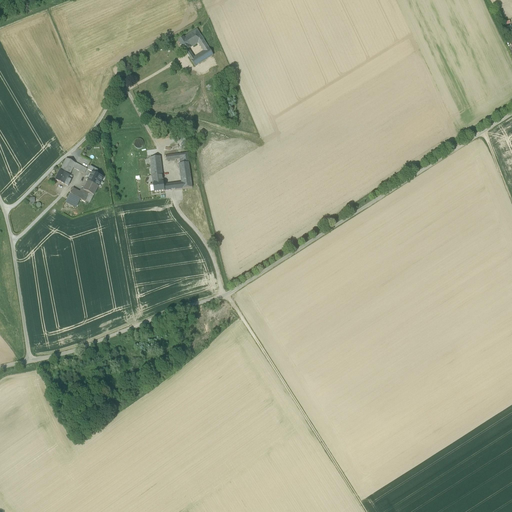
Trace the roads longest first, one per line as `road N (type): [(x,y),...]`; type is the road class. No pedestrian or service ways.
road 1 (unclassified): [(511,113),(230,292),(29,361)]
road 2 (track): [(366,511),(224,295)]
road 3 (track): [(4,209),(134,87)]
road 4 (unclassified): [(29,361),(0,199)]
